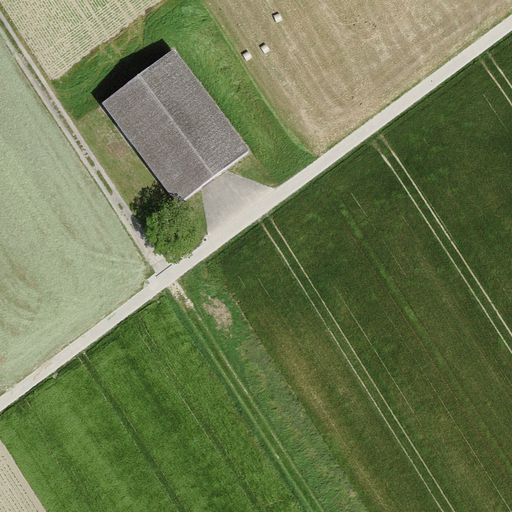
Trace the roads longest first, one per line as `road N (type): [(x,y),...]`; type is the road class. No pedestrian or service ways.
road 1 (track): [(0,401),(511,20)]
road 2 (track): [(0,19),(167,275)]
